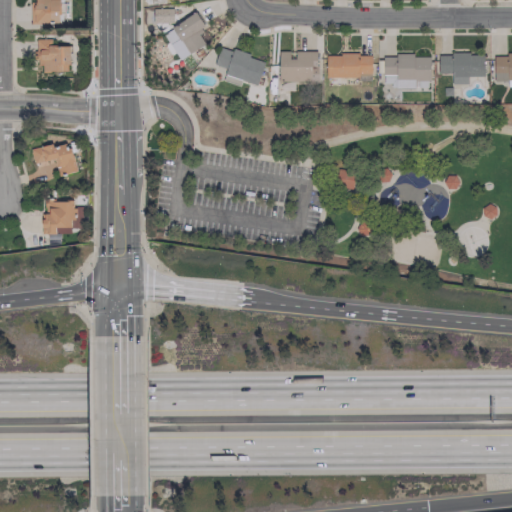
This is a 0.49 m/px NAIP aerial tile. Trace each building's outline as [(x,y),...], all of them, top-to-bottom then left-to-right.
[(29,0),(29,23),(58,23),(57,0),(33,0),(29,0)] [(150,9),(151,22),(169,21),(169,8),(150,9)] [(203,27),(194,11),(171,25),(187,53),(203,44),(196,32),(203,27)] [(36,39),(37,71),(68,71),(68,45),(50,45),(50,39),(36,39)] [(213,65),(225,68),(221,80),(238,85),(240,80),(256,84),(263,59),(218,46),(213,65)] [(315,50),(290,51),(290,50),(277,50),(278,80),(316,80),(315,50)] [(437,73),(450,72),(450,83),(466,83),(466,76),(482,75),(482,52),(436,53),(437,73)] [(369,78),(370,54),(325,53),(324,77),(369,78)] [(428,55),(382,54),(381,86),(427,87),(428,55)] [(511,54),(492,54),(492,80),(506,80),(506,86),(511,85),(511,54)] [(53,158),(57,175),(74,171),(67,141),(29,149),(32,163),(53,158)] [(337,168),(354,170),(351,189),(334,187),(337,168)] [(385,168),(390,174),(386,181),(379,182),(374,176),(377,169),(385,168)] [(446,175),(454,175),(458,182),(454,188),(446,188),(442,182),(446,175)] [(41,234),(55,234),(55,232),(69,232),(69,218),(73,218),(73,200),(41,200),(41,234)] [(481,208),(487,203),(494,206),(495,214),(488,218),(482,215),(481,208)] [(355,229),(359,222),(367,222),(371,228),(368,235),(361,236),(355,229)]
